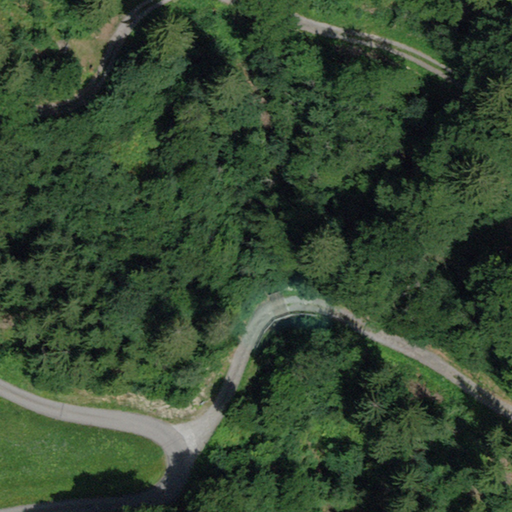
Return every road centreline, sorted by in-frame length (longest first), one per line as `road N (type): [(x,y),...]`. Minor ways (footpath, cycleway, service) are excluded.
road 1 (track): [(174,444),(216,414),(259,323),(282,303),(332,312),(511,406)]
road 2 (unclassified): [(0,388),(60,411),(152,429),(178,456),(174,484),(154,500),(36,511)]
road 3 (track): [(511,70),(453,64),(233,0)]
road 4 (track): [(162,0),(134,17),(93,91),(76,102),(0,110)]
